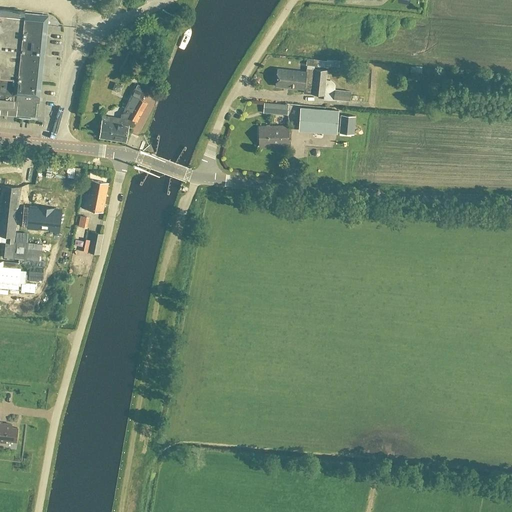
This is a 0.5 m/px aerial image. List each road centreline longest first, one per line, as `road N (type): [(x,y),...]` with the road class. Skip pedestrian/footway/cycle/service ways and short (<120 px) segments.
road 1 (unclassified): [(43,511),(123,154)]
road 2 (track): [(199,178),(163,267),(120,511)]
road 3 (tertiary): [(511,202),(199,178)]
road 4 (unclassified): [(199,178),(226,106),(294,0)]
road 5 (tertiary): [(123,154),(0,141)]
